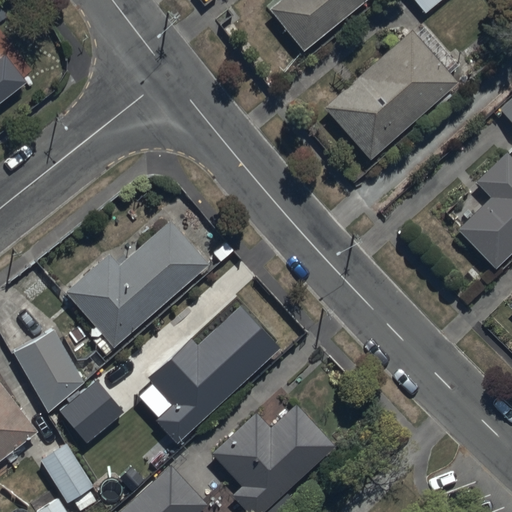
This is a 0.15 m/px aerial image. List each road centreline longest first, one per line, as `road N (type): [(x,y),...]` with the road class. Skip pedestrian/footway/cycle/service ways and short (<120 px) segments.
road 1 (tertiary): [(168,72),(309,241),(511,452)]
road 2 (residential): [(168,72),(0,206)]
